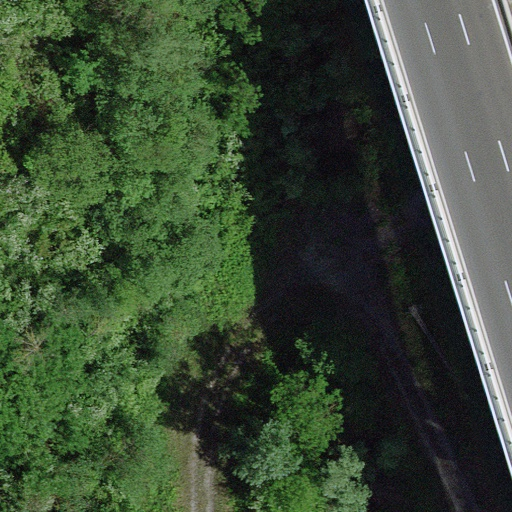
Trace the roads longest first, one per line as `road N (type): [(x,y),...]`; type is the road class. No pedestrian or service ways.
road 1 (track): [(469,511),(399,357),(374,321),(331,300),(277,311),(233,358),(210,420),(206,511)]
road 2 (motorway): [(437,0),(511,238)]
